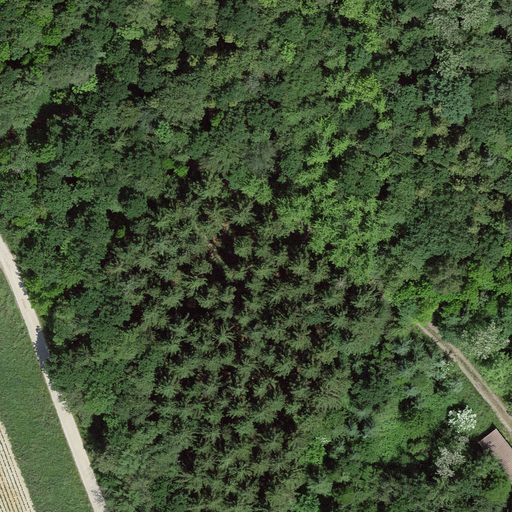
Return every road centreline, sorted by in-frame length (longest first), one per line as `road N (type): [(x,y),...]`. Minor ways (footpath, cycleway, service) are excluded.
road 1 (track): [(511,424),(457,356),(236,185),(111,120),(61,118),(0,142)]
road 2 (track): [(0,248),(101,511)]
